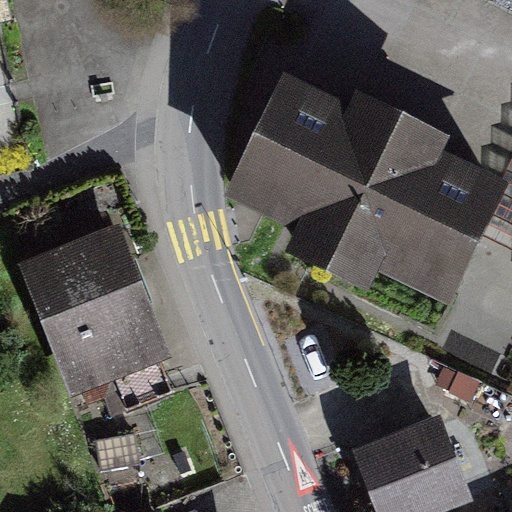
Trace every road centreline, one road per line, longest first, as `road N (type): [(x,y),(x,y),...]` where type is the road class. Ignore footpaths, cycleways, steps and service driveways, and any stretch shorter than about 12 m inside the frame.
road 1 (tertiary): [(303,511),(213,287),(189,140)]
road 2 (residential): [(0,212),(95,165),(189,140)]
road 3 (tertiary): [(189,140),(230,0)]
